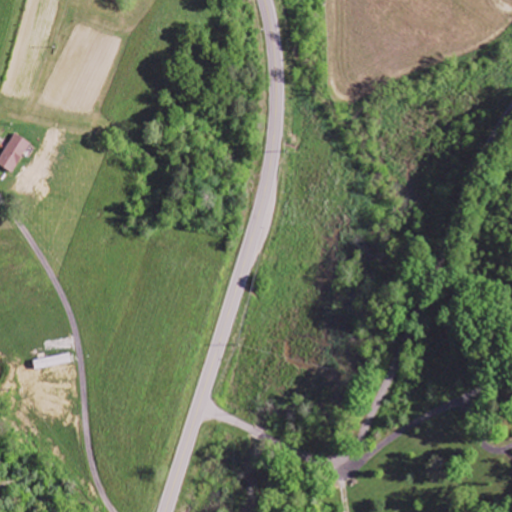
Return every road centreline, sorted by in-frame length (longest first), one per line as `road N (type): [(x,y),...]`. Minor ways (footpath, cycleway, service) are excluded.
road 1 (primary): [(167,511),(275,150),(277,65),(264,0)]
road 2 (residential): [(240,425),(315,460),(352,449),(511,105)]
